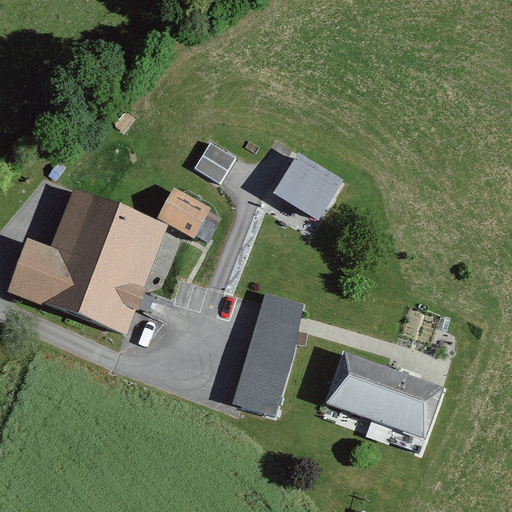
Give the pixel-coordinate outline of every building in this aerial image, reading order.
[(194,168),(222,182),(236,153),(208,140),(194,168)] [(350,174),(304,149),(280,194),(326,219),(350,174)] [(212,215),(181,196),(165,224),(196,242),(212,215)] [(166,235),(71,200),(50,256),(28,248),(10,299),(128,341),(166,235)] [(310,302),(268,290),(236,402),(278,414),(310,302)] [(449,389),(350,354),(332,406),(431,440),(449,389)]
